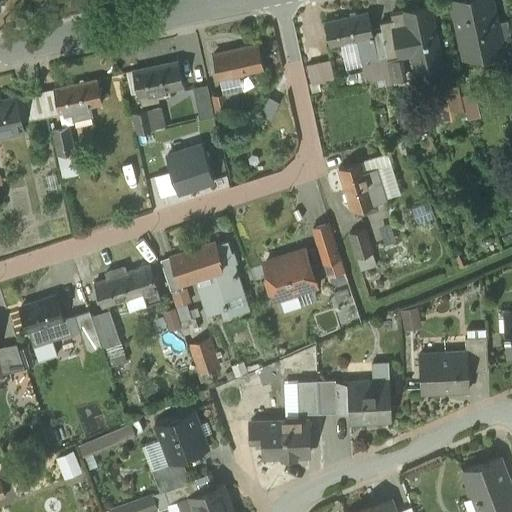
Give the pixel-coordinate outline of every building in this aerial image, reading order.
[(491,0),(451,0),(464,56),(479,53),(479,51),(500,46),(500,48),(502,48),(496,22),(491,0)] [(429,5),(391,13),(392,19),(400,55),(413,52),(416,68),(441,63),(429,5)] [(368,11),(325,21),(330,45),(357,39),(361,61),(378,57),(368,11)] [(392,19),(380,22),(388,58),(400,55),(392,19)] [(511,55),(511,40),(508,19),(496,22),(502,48),(500,48),(502,58),(511,55)] [(257,44),(214,53),(219,78),(262,68),(257,44)] [(334,58),(310,64),(315,84),(339,78),(334,58)] [(177,60),(133,70),(139,95),(182,85),(183,86),(177,60)] [(97,78),(53,87),(59,112),(71,109),(73,119),(92,115),(90,105),(102,103),(97,78)] [(458,80),(432,86),(439,116),(465,111),(458,80)] [(207,84),(193,87),(200,119),(214,116),(207,84)] [(53,87),(42,90),(48,115),(59,112),(53,87)] [(42,90),(17,96),(23,121),(48,115),(42,90)] [(224,93),(213,95),(216,112),(228,109),(224,93)] [(17,96),(0,99),(0,134),(25,130),(23,121),(17,96)] [(162,107),(148,109),(152,130),(154,140),(168,137),(162,107)] [(148,109),(133,113),(137,133),(152,130),(148,109)] [(69,125),(52,129),(60,166),(77,163),(69,125)] [(167,156),(178,191),(214,179),(202,144),(167,156)] [(387,152),(362,160),(366,170),(375,167),(384,196),(400,191),(387,152)] [(362,160),(338,167),(352,210),(376,202),(375,202),(385,199),(384,196),(375,167),(366,170),(362,160)] [(428,200),(413,206),(419,222),(434,217),(428,200)] [(328,221),(313,226),(324,260),(339,256),(328,221)] [(376,263),(365,227),(350,231),(361,268),(376,263)] [(214,242),(172,256),(180,280),(213,269),(216,278),(214,281),(199,286),(208,313),(229,306),(226,297),(243,292),(226,240),(215,244),(214,242)] [(305,248),(265,261),(268,272),(266,277),(270,291),(275,293),(275,295),(316,282),(305,248)] [(180,280),(172,256),(161,260),(171,291),(183,287),(180,280)] [(339,256),(324,260),(328,275),(344,270),(339,256)] [(150,263),(127,270),(125,265),(106,271),(108,277),(94,281),(102,304),(143,291),(147,303),(162,298),(150,263)] [(316,282),(275,295),(280,310),(315,299),(316,282)] [(56,293),(22,304),(34,343),(73,331),(68,315),(63,316),(56,293)] [(90,308),(75,313),(88,351),(103,346),(90,308)] [(487,335),(465,337),(466,350),(466,354),(468,354),(468,370),(488,369),(487,335)] [(209,337),(191,344),(200,370),(218,364),(209,337)] [(0,344),(0,371),(25,366),(17,341),(0,344)] [(466,350),(420,353),(422,392),(469,389),(468,370),(468,354),(466,354),(466,350)] [(388,362),(372,363),(372,379),(335,381),(337,411),(349,411),(350,423),(391,420),(388,362)] [(317,379),(303,380),(305,413),(319,412),(317,379)] [(335,381),(335,379),(317,379),(319,412),(337,411),(335,381)] [(221,398),(225,416),(246,411),(242,393),(221,398)] [(194,408),(155,423),(170,462),(180,458),(209,447),(194,408)] [(298,418),(251,420),(252,438),(264,437),(265,456),(309,454),(306,418),(305,418),(298,418)] [(129,422),(76,444),(81,455),(134,433),(129,422)] [(228,424),(232,444),(244,441),(240,422),(228,424)] [(59,457),(68,479),(85,472),(77,450),(59,457)] [(511,489),(499,456),(464,469),(479,511),(492,511),(497,510),(511,504),(511,489)] [(161,491),(165,490),(189,481),(180,458),(170,462),(152,469),(161,491)] [(189,481),(165,490),(170,505),(190,498),(190,497),(202,493),(196,478),(189,481)] [(202,493),(190,497),(190,498),(194,511),(233,511),(223,485),(202,493)] [(153,494),(107,511),(144,511),(157,507),(153,494)] [(194,511),(190,498),(170,505),(172,511),(194,511)] [(396,511),(391,498),(352,511),(396,511)]
